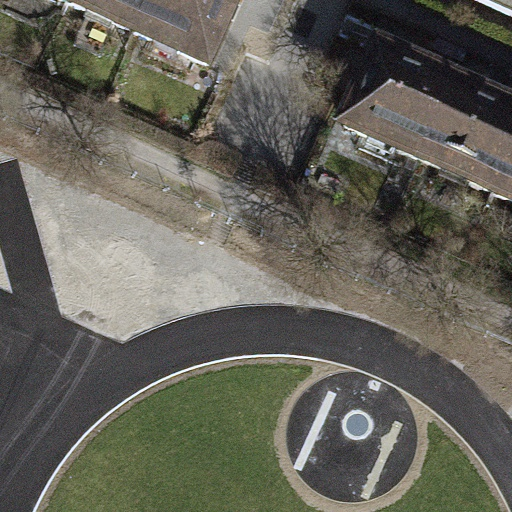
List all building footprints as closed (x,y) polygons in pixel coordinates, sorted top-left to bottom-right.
[(152,0),(67,0),(66,5),(137,36),(152,0)] [(237,0),(152,0),(137,36),(207,67),(237,0)] [(511,0),(468,0),(511,18),(511,0)] [(337,127),(412,160),(447,82),(373,48),(337,127)] [(412,160),(486,194),(511,137),(511,110),(447,82),(412,160)] [(511,137),(486,194),(511,205),(511,137)]
